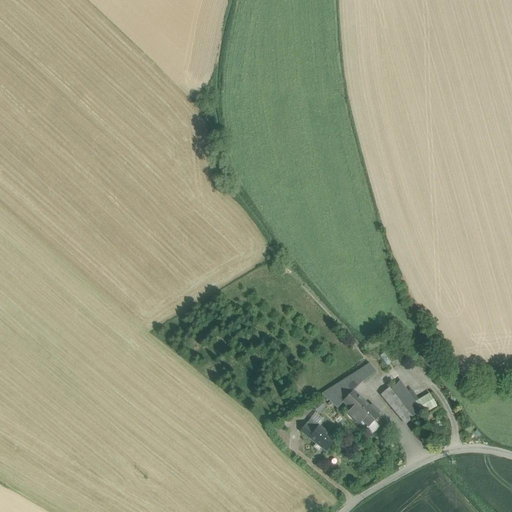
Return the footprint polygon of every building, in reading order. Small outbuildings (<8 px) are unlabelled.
[(369,365),(322,394),(337,409),(342,403),(348,408),(359,397),(353,391),(359,385),(376,372),(369,365)] [(416,403),(401,381),(398,383),(403,389),(395,396),(413,417),(422,412),(424,414),(437,407),(430,395),(416,403)] [(398,383),(390,390),(395,396),(403,389),(398,383)] [(390,390),(389,389),(381,396),(402,422),(413,417),(395,396),(390,390)] [(378,416),(359,397),(348,408),(350,410),(366,425),(367,427),(373,421),(378,416)] [(312,408),(318,415),(325,408),(319,401),(312,408)] [(366,425),(350,410),(347,414),(359,425),(360,424),(364,427),(365,427),(364,427),(365,427),(366,425)] [(315,413),(310,420),(318,426),(323,420),(315,413)] [(318,426),(310,420),(306,424),(314,431),(318,426)] [(367,427),(366,425),(365,427),(370,433),(374,432),(376,431),(377,429),(378,426),(373,421),(367,427)] [(314,431),(306,424),(300,432),(309,439),(314,431)] [(336,440),(318,426),(314,431),(309,439),(326,452),(336,440)]
